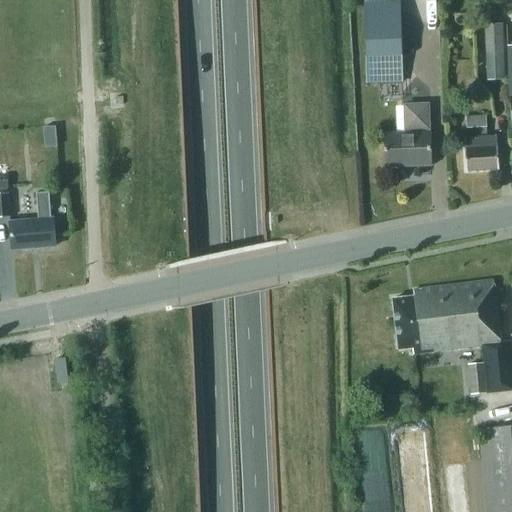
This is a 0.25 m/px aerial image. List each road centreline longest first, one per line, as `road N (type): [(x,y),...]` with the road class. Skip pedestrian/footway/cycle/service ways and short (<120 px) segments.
road 1 (trunk): [(196,0),(219,511)]
road 2 (trunk): [(256,511),(234,0)]
road 3 (tertiary): [(96,305),(511,219)]
road 4 (unclassified): [(96,305),(83,0)]
road 5 (track): [(109,511),(96,305)]
